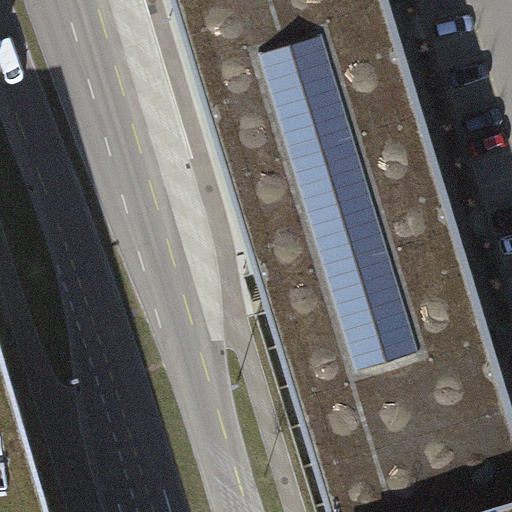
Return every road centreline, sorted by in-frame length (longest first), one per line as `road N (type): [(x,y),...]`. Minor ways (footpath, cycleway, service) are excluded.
road 1 (primary): [(232,511),(69,0)]
road 2 (primary): [(0,17),(172,511)]
